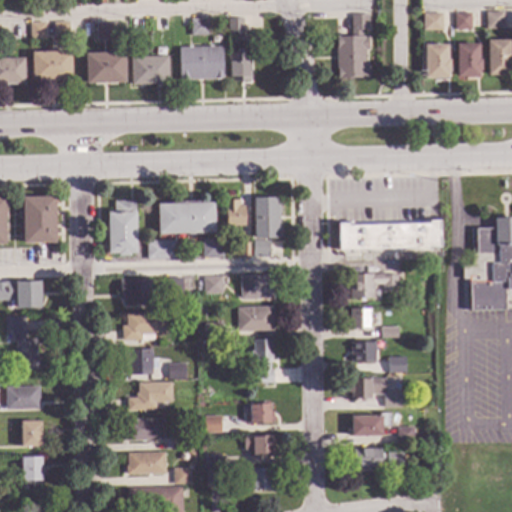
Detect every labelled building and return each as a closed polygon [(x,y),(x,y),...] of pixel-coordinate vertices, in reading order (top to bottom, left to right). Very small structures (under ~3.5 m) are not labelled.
[(500,30),(483,30),(483,13),(500,14),(500,30)] [(468,31),(451,31),(451,15),(468,14),(468,31)] [(439,32),(420,32),(420,15),(439,15),(439,32)] [(366,32),(359,32),(359,38),(362,38),(362,39),(365,39),(366,51),(363,51),(363,66),(367,66),(367,79),(363,79),(363,80),(334,81),(333,37),(349,37),(348,16),(366,16),(366,32)] [(206,21),(206,37),(188,37),(188,20),(206,21)] [(241,36),(225,36),(225,20),(241,20),(241,36)] [(43,41),(28,41),(28,25),(43,24),(43,41)] [(66,40),(52,40),(52,24),(67,24),(66,40)] [(123,41),(93,42),(92,24),(123,24),(123,41)] [(507,56),(509,56),(509,69),(507,69),(507,77),(484,77),(484,42),(507,42),(507,56)] [(475,61),(477,61),(478,73),(476,73),(476,78),(453,79),(453,46),(475,45),(475,61)] [(444,61),(446,61),(446,74),(444,74),(444,79),(422,80),(421,47),(444,46),(444,61)] [(220,80),(177,81),(176,49),(219,48),(220,80)] [(69,81),(30,82),(29,54),(68,54),(69,81)] [(122,84),(83,85),(83,55),(122,54),(122,84)] [(248,83),(227,83),(226,54),(247,54),(248,83)] [(166,86),(129,87),(128,59),(166,58),(166,86)] [(21,86),(0,86),(0,60),(21,60),(21,86)] [(54,243),(22,243),(21,197),(53,196),(54,243)] [(281,239),(254,239),(253,197),(279,197),(281,239)] [(238,205),(242,205),(244,225),(224,227),(223,200),(238,199),(238,205)] [(135,252),(106,252),(106,212),(113,212),(113,201),(135,201),(135,252)] [(213,233),(156,234),(156,203),(213,202),(213,233)] [(511,309),(468,310),(468,280),(461,280),(461,265),(472,264),(472,249),(475,248),(475,229),(493,228),(493,218),(511,217),(511,309)] [(439,248),(338,249),(337,222),(347,222),(348,225),(428,224),(427,220),(439,220),(439,248)] [(222,258),(201,258),(201,239),(222,239),(222,258)] [(176,260),(146,261),(145,240),(176,240),(176,260)] [(268,257),(252,257),(252,240),(269,240),(268,257)] [(249,257),(240,257),(240,242),(249,242),(249,257)] [(272,299),(239,299),(239,275),(272,274),(272,299)] [(398,291),(383,291),(383,285),(373,285),(373,298),(349,299),(348,275),(397,274),(398,291)] [(182,295),(168,295),(167,278),(181,277),(182,295)] [(222,294),(202,294),(202,277),(222,277),(222,294)] [(150,304),(125,305),(125,299),(121,299),(120,279),(149,278),(150,304)] [(40,307),(14,308),(14,300),(0,300),(0,280),(39,280),(40,307)] [(272,330),(235,330),(235,306),(272,306),(272,330)] [(369,327),(350,328),(350,309),(369,309),(369,327)] [(165,334),(141,334),(141,341),(121,341),(120,325),(125,325),(125,313),(165,312),(165,334)] [(24,339),(36,339),(36,352),(39,352),(39,370),(14,370),(14,343),(12,343),(12,335),(5,335),(5,316),(24,316),(24,339)] [(221,338),(202,339),(202,322),(221,322),(221,338)] [(396,337),(380,338),(380,327),(396,327),(396,337)] [(272,360),(270,360),(270,368),(272,368),(272,384),(255,384),(255,369),(260,369),(260,362),(250,362),(250,339),(272,339),(272,360)] [(373,362),(350,362),(350,341),(373,341),(373,362)] [(151,374),(126,375),(126,367),(124,367),(124,350),(150,349),(151,374)] [(405,373),(387,374),(387,357),(404,357),(405,373)] [(185,379),(167,380),(166,363),(184,363),(185,379)] [(369,400),(350,400),(350,378),(369,378),(369,400)] [(170,402),(154,402),(154,409),(126,410),(126,398),(135,397),(135,393),(136,393),(136,383),(170,382),(170,402)] [(38,409),(5,410),(4,387),(38,386),(38,409)] [(399,408),(383,408),(383,390),(399,390),(399,408)] [(270,412),(273,412),(273,423),(248,424),(248,403),(270,403),(270,412)] [(389,427),(381,428),(382,436),(351,437),(350,416),(389,414),(389,427)] [(229,434),(214,435),(213,415),(228,415),(229,434)] [(218,416),(202,416),(202,434),(218,434),(218,416)] [(162,440),(124,441),(123,434),(125,433),(124,420),(162,419),(162,440)] [(40,446),(20,446),(19,420),(40,420),(40,446)] [(413,443),(396,443),(395,427),(412,427),(413,443)] [(189,449),(171,450),(170,434),(188,433),(189,449)] [(274,455),(249,456),(249,450),(243,450),(243,436),(273,435),(274,455)] [(380,468),(354,468),(353,449),(380,448),(380,468)] [(164,474),(125,475),(125,466),(126,466),(126,453),(163,452),(164,474)] [(403,466),(387,467),(386,452),(403,452),(403,466)] [(224,466),(206,467),(206,456),(223,455),(224,466)] [(41,480),(20,481),(20,457),(41,456),(41,480)] [(190,484),(172,484),(172,467),(190,468),(190,484)] [(273,478),(274,477),(275,489),(249,490),(249,480),(242,480),(241,469),(272,467),(273,478)] [(221,484),(207,484),(206,469),(221,469),(221,484)] [(181,511),(158,511),(158,509),(126,510),(126,487),(181,487),(181,511)]
